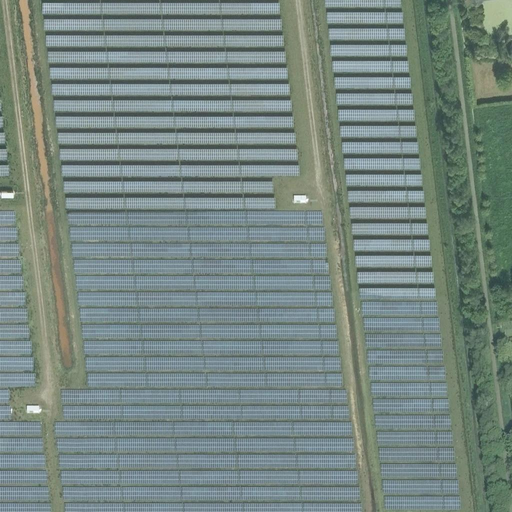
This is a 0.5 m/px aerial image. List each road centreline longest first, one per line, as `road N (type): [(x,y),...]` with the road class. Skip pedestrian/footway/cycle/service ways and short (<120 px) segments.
road 1 (track): [(3,0),(53,411)]
road 2 (track): [(297,0),(321,199)]
